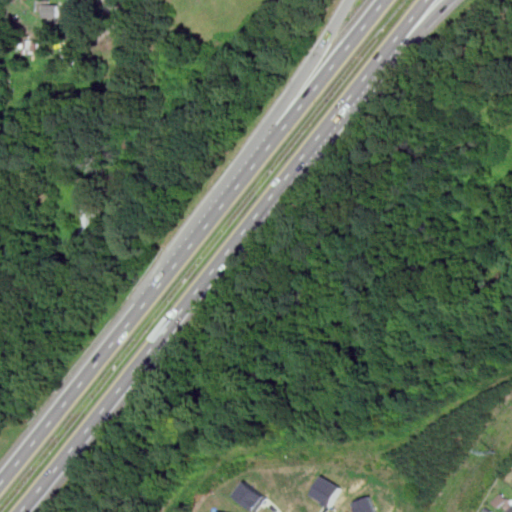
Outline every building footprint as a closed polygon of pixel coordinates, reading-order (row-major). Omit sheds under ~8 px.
[(59,17),(47,16),(47,11),(41,10),(41,0),(51,0),(51,4),(59,5),(59,17)] [(84,209),(90,210),(88,240),(82,239),(84,209)] [(314,495),(333,505),(345,485),(326,475),(314,495)] [(270,496),(249,480),(238,495),(259,511),(270,496)] [(356,501),(359,511),(379,511),(375,495),(356,501)]
